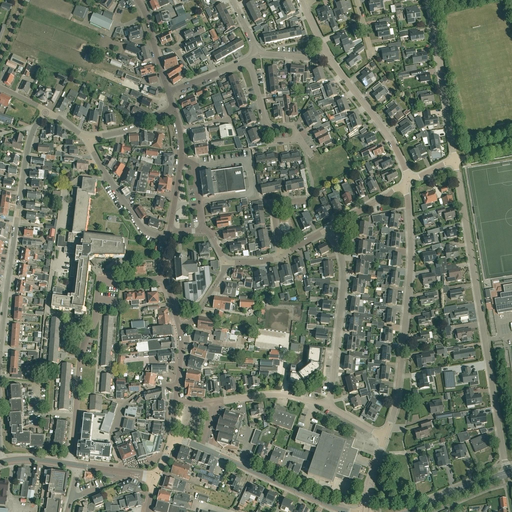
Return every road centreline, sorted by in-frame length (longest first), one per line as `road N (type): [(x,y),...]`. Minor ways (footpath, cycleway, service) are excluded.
road 1 (residential): [(505,463),(455,160)]
road 2 (residential): [(0,367),(28,141),(46,110)]
road 3 (residential): [(385,435),(410,272),(402,185)]
road 4 (residential): [(75,417),(99,281),(165,278)]
road 5 (residential): [(328,406),(342,283),(328,226)]
road 6 (residential): [(455,160),(428,0)]
road 7 (residential): [(411,180),(329,59)]
road 8 (residential): [(198,202),(252,194),(247,160),(195,165)]
road 9 (residential): [(120,472),(111,436),(123,404),(177,385)]
